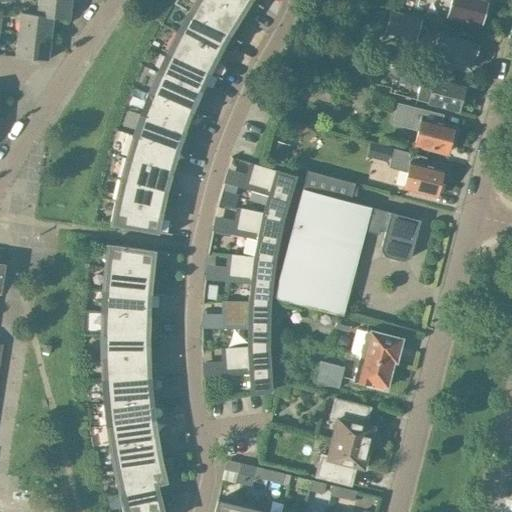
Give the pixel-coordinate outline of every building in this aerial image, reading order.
[(69,19),(70,0),(38,0),(37,14),(36,16),(53,18),(69,19)] [(239,17),(211,0),(199,0),(192,13),(187,10),(187,11),(240,42),(240,41),(236,39),(243,28),(234,23),(238,17),(239,18),(239,17)] [(262,7),(251,0),(211,0),(239,17),(238,16),(242,10),(251,16),(257,5),(261,8),(262,7)] [(485,1),(480,0),(451,0),(446,18),(478,27),(485,1)] [(240,42),(187,11),(186,11),(191,14),(181,32),(176,30),(176,31),(218,53),(219,53),(217,52),(221,46),(230,51),(236,40),(240,42)] [(50,39),(53,18),(36,16),(37,14),(20,12),(18,35),(50,39)] [(415,41),(420,22),(391,15),(386,33),(415,41)] [(218,54),(218,53),(176,31),(175,31),(181,34),(171,52),(166,50),(166,51),(221,78),(221,77),(217,75),(223,64),(214,59),(217,53),(218,54)] [(47,60),(50,39),(18,35),(15,56),(47,60)] [(454,39),(440,35),(433,61),(467,70),(467,67),(470,67),(476,47),(453,41),(454,39)] [(221,78),(166,51),(165,51),(170,54),(162,73),(156,70),(156,71),(200,91),(200,90),(199,90),(202,84),(211,88),(217,76),(221,79),(221,78)] [(420,68),(394,61),(391,73),(417,80),(420,68)] [(200,92),(200,91),(156,71),(156,72),(161,74),(153,93),(148,91),(147,92),(204,115),(205,115),(200,113),(205,102),(196,97),(199,91),(200,92)] [(456,113),(463,89),(423,79),(417,103),(456,113)] [(331,103),(335,88),(308,81),(304,96),(331,103)] [(204,115),(147,92),(147,93),(152,95),(145,114),(140,112),(139,113),(184,130),(185,129),(183,129),(186,122),(196,126),(200,114),(204,116),(204,115)] [(442,115),(397,103),(392,124),(419,130),(415,145),(447,153),(448,151),(450,151),(452,141),(450,141),(454,128),(439,124),(442,115)] [(184,130),(139,113),(139,114),(145,116),(138,136),(132,134),(132,135),(191,154),(191,153),(186,152),(191,140),(181,136),(183,130),(184,130)] [(191,154),(132,135),(137,137),(131,157),(126,156),(125,156),(172,170),(172,169),(170,169),(172,162),(182,165),(186,153),(190,154),(191,154)] [(439,183),(442,172),(423,167),(426,158),(393,149),(388,168),(409,174),(405,189),(435,197),(436,194),(438,194),(441,184),(439,183)] [(171,170),(172,170),(125,156),(125,157),(131,159),(115,173),(120,177),(120,178),(179,193),(180,193),(175,191),(178,179),(168,177),(170,170),(171,170)] [(295,176),(253,163),(246,184),(269,191),(263,213),(282,218),(295,176)] [(354,184),(306,172),(274,297),(342,315),(364,231),(377,235),(378,230),(385,232),(381,250),(384,257),(403,262),(411,259),(420,222),(349,203),(354,184)] [(172,205),(175,193),(179,194),(179,193),(120,178),(119,179),(125,180),(120,201),(115,199),(115,200),(162,210),(160,209),(162,203),(172,205)] [(161,211),(162,210),(115,200),(114,201),(120,202),(116,223),(110,222),(110,223),(171,234),(171,233),(166,232),(169,220),(159,217),(160,211),(161,211)] [(274,261),(282,218),(263,213),(239,209),(235,230),(258,235),(254,258),(274,261)] [(168,254),(168,252),(107,244),(107,245),(112,246),(110,267),(104,266),(104,267),(152,272),(152,271),(151,271),(151,265),(162,266),(163,253),(168,254)] [(269,304),(274,261),(254,258),(230,255),(227,276),(251,279),(249,302),(269,304)] [(152,273),(152,272),(104,267),(104,268),(110,268),(108,289),(102,289),(163,294),(163,293),(159,293),(160,281),(150,279),(150,273),(152,273)] [(163,295),(163,294),(102,289),(102,290),(108,291),(107,311),(101,311),(101,312),(149,314),(149,313),(147,313),(148,306),(158,307),(159,294),(163,295)] [(268,346),(269,304),(249,302),(225,302),(224,323),(248,324),(248,347),(268,346)] [(149,315),(149,314),(101,312),(101,313),(107,313),(106,334),(100,334),(100,335),(162,335),(162,334),(157,334),(158,322),(147,321),(147,315),(149,315)] [(401,340),(366,331),(366,332),(356,330),(350,354),(360,356),(391,364),(392,361),(396,362),(401,340)] [(162,335),(100,335),(100,336),(106,336),(106,356),(101,356),(101,357),(149,356),(149,355),(147,355),(147,348),(158,348),(157,336),(162,335)] [(268,347),(268,346),(248,347),(224,349),(225,370),(249,369),(251,394),(271,391),(268,347)] [(149,356),(101,357),(101,358),(107,379),(102,379),(102,380),(163,376),(163,375),(158,375),(158,363),(148,363),(147,356),(149,356)] [(385,389),(391,364),(360,356),(353,381),(385,389)] [(343,368),(321,362),(315,384),(338,389),(343,368)] [(163,376),(102,380),(102,381),(108,380),(109,401),(104,401),(104,402),(151,398),(151,397),(150,397),(149,390),(160,389),(159,377),(163,376)] [(163,416),(161,404),(151,405),(150,398),(151,398),(104,402),(104,403),(109,402),(112,423),(106,424),(106,425),(167,416),(163,416)] [(365,425),(369,407),(336,398),(331,419),(337,420),(332,439),(370,448),(375,428),(365,425)] [(168,417),(167,416),(106,425),(106,426),(112,425),(115,445),(110,446),(110,447),(157,439),(157,438),(156,439),(155,432),(165,430),(163,418),(168,417)] [(170,457),(167,445),(157,446),(156,440),(157,440),(157,439),(110,447),(110,448),(116,447),(120,467),(114,468),(114,469),(174,457),(174,456),(170,457)] [(365,469),(370,448),(332,439),(328,457),(321,456),(316,477),(350,485),(355,466),(365,469)] [(173,470),(170,458),(175,457),(174,457),(114,469),(114,470),(120,469),(125,489),(125,490),(166,480),(166,479),(164,479),(163,473),(173,470)] [(239,473),(241,464),(227,460),(224,470),(239,473)] [(267,480),(269,471),(255,467),(253,477),(267,480)] [(281,484),(283,474),(269,471),(267,480),(281,484)] [(309,490),(311,481),(297,477),(295,487),(309,490)] [(166,480),(125,490),(125,489),(103,494),(106,509),(118,511),(163,511),(161,502),(160,502),(155,483),(166,480)] [(323,494),(325,484),(311,481),(309,490),(323,494)] [(353,500),(356,491),(332,485),(330,495),(353,500)] [(237,511),(239,506),(217,501),(214,511),(237,511)]
